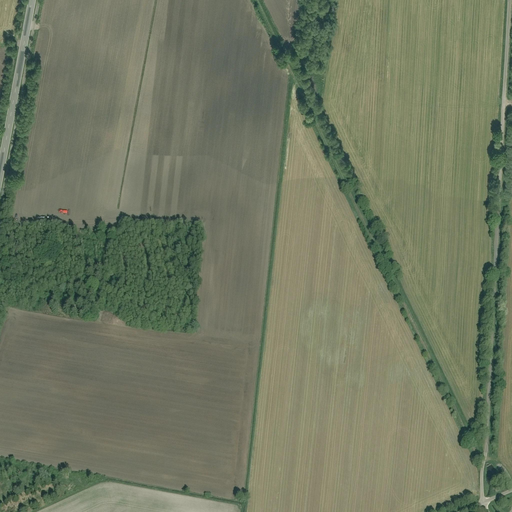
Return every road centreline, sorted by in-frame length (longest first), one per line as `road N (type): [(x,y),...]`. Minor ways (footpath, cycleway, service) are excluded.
road 1 (track): [(257,0),(484,476)]
road 2 (residential): [(482,503),(511,0)]
road 3 (primary): [(0,169),(30,0)]
